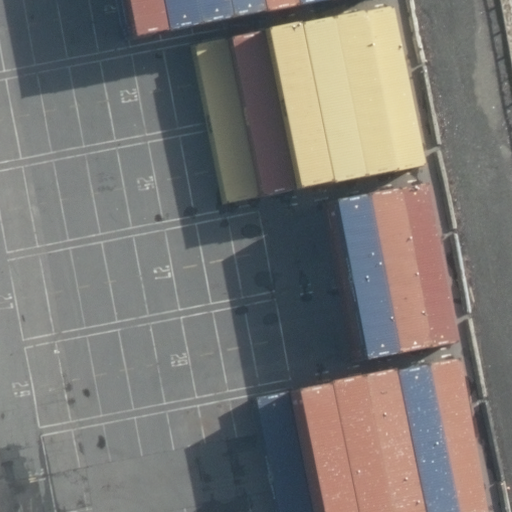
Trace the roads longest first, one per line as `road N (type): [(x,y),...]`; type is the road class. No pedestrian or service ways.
road 1 (unknown): [(301,511),(206,7)]
road 2 (unknown): [(0,49),(206,7)]
